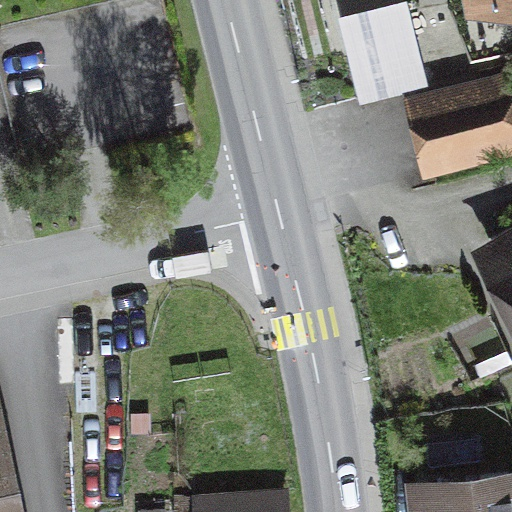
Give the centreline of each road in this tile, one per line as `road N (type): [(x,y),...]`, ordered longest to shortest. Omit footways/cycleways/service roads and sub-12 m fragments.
road 1 (secondary): [(279,213),(309,329),(338,511)]
road 2 (residential): [(0,272),(279,213)]
road 3 (secondary): [(228,0),(279,213)]
